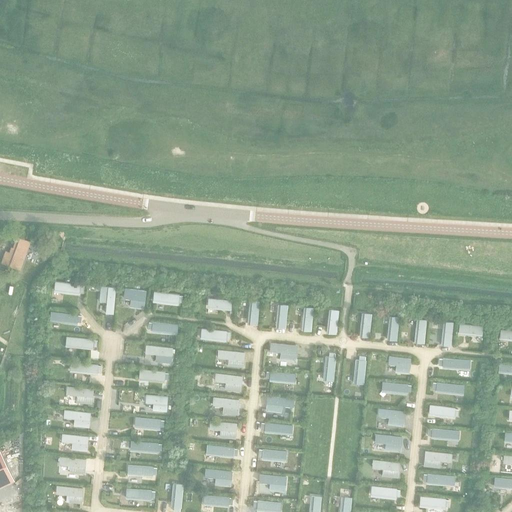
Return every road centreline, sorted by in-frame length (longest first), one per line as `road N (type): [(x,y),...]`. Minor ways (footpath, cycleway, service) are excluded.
road 1 (tertiary): [(511,232),(169,207)]
road 2 (unclassified): [(0,216),(139,223),(169,207)]
road 3 (tertiary): [(169,207),(0,178)]
road 4 (track): [(511,281),(351,264)]
